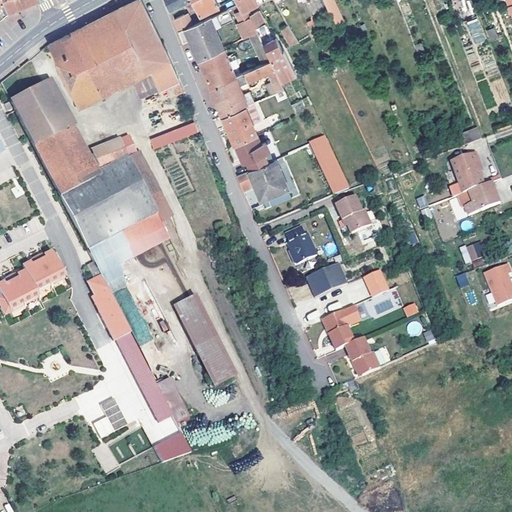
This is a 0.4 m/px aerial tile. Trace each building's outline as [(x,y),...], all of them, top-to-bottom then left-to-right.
[(38,4),(35,0),(0,0),(0,5),(6,18),(16,14),(38,4)] [(137,0),(66,36),(48,45),(78,107),(131,80),(150,71),(158,90),(170,84),(173,93),(176,95),(182,92),(172,67),(139,0),(137,0)] [(164,0),(169,9),(186,0),(164,0)] [(215,0),(190,0),(198,15),(218,5),(215,0)] [(257,5),(256,3),(254,0),(233,0),(239,11),(243,19),(249,16),(247,10),(257,5)] [(330,0),(322,0),(333,25),(341,21),(330,0)] [(472,3),(470,0),(454,0),(462,22),(477,16),(472,3)] [(197,60),(222,48),(214,28),(232,19),(226,9),(192,25),(178,31),(182,42),(188,40),(197,60)] [(252,20),(249,16),(243,19),(239,11),(232,15),(236,23),(235,24),(243,38),(247,36),(257,32),(255,27),(252,20)] [(173,20),(178,31),(192,25),(187,13),(173,20)] [(252,20),(255,27),(264,23),(260,16),(256,18),(252,20)] [(466,22),(474,45),(485,41),(477,18),(466,22)] [(268,31),(264,23),(255,27),(257,32),(259,35),(268,31)] [(289,44),(296,42),(287,24),(280,29),(289,44)] [(494,30),(487,33),(489,39),(496,36),(494,30)] [(257,32),(247,36),(261,64),(270,60),(262,44),(261,42),(259,35),(257,32)] [(261,42),(262,44),(275,37),(270,33),(261,42)] [(282,60),(287,58),(283,49),(281,50),(275,37),(262,44),(270,60),(279,79),(280,81),(290,76),(282,60)] [(325,39),(319,41),(322,48),(327,46),(325,39)] [(421,43),(414,45),(417,52),(423,50),(421,43)] [(331,47),(323,50),(325,55),(333,52),(331,47)] [(235,77),(235,76),(230,67),(235,65),(231,56),(226,58),(222,48),(197,60),(209,88),(235,77)] [(295,74),(287,58),(282,60),(290,76),(295,74)] [(245,78),(247,81),(266,72),(271,82),(279,79),(270,60),(261,64),(235,76),(235,77),(209,88),(216,104),(242,94),(238,85),(236,81),(245,78)] [(140,98),(158,90),(150,71),(131,80),(140,98)] [(265,84),(270,95),(284,89),(280,81),(279,79),(271,82),(265,84)] [(50,80),(42,84),(65,129),(73,125),(74,125),(50,80)] [(42,84),(9,102),(32,147),(65,129),(42,84)] [(221,117),(222,117),(243,107),(247,105),(242,94),(216,104),(221,117)] [(247,105),(243,107),(255,135),(260,133),(248,105),(247,105)] [(255,135),(243,107),(222,117),(234,145),(255,135)] [(151,141),(153,148),(198,130),(195,123),(151,141)] [(73,125),(65,129),(92,179),(99,175),(97,170),(73,125)] [(92,179),(65,129),(32,147),(58,197),(92,179)] [(477,130),(460,136),(464,146),(481,139),(477,130)] [(255,135),(234,145),(241,159),(245,157),(247,161),(245,162),(249,171),(272,161),(265,142),(260,145),(255,135)] [(128,136),(119,140),(125,155),(127,158),(136,155),(128,136)] [(90,150),(99,169),(125,155),(119,140),(90,150)] [(474,152),(450,162),(462,193),(468,191),(483,185),(478,171),(474,163),(477,162),(474,152)] [(127,158),(155,214),(161,225),(172,220),(139,154),(136,155),(127,158)] [(125,155),(99,169),(97,170),(99,175),(92,179),(58,197),(86,250),(155,214),(127,158),(125,155)] [(323,156),(316,160),(333,196),(348,190),(345,182),(337,185),(323,156)] [(236,176),(242,190),(254,186),(260,200),(288,188),(281,172),(275,160),(272,161),(249,171),(236,176)] [(287,169),(281,172),(288,188),(294,185),(287,169)] [(368,190),(375,187),(373,181),(365,184),(368,190)] [(491,182),(483,185),(468,191),(473,203),(465,206),(468,215),(499,203),(491,182)] [(420,208),(427,206),(424,196),(416,198),(420,208)] [(341,217),(361,209),(356,197),(336,205),(341,217)] [(361,209),(341,217),(343,221),(345,220),(351,234),(371,226),(365,211),(362,212),(361,209)] [(155,214),(86,250),(93,263),(95,266),(127,249),(163,230),(161,225),(155,214)] [(285,235),(287,240),(303,233),(301,228),(285,235)] [(303,233),(287,240),(289,242),(287,243),(290,251),(292,256),(290,257),(292,263),(297,264),(317,256),(308,235),(304,236),(303,233)] [(460,248),(465,263),(484,257),(479,241),(460,248)] [(131,257),(127,249),(95,266),(97,270),(104,285),(119,278),(121,263),(131,257)] [(29,262),(21,267),(23,271),(34,291),(63,276),(50,251),(42,255),(44,258),(30,265),(29,262)] [(29,262),(30,265),(44,258),(42,255),(40,255),(38,256),(36,256),(35,257),(33,258),(32,259),(30,260),(29,261),(29,262)] [(474,267),(484,263),(482,257),(471,261),(474,267)] [(93,263),(86,267),(93,280),(86,284),(93,297),(90,298),(112,343),(114,341),(151,415),(166,407),(155,386),(145,365),(129,334),(104,285),(97,270),(95,266),(93,263)] [(337,264),(304,278),(313,299),(346,285),(337,264)] [(508,264),(485,273),(498,306),(511,300),(511,285),(508,274),(511,273),(508,264)] [(363,275),(370,296),(388,291),(382,269),(363,275)] [(2,283),(0,283),(0,296),(0,297),(4,303),(1,305),(0,309),(0,310),(4,318),(10,315),(8,311),(36,296),(36,294),(34,291),(23,271),(16,275),(17,278),(4,286),(2,283)] [(456,276),(460,288),(469,285),(465,272),(456,276)] [(3,282),(2,283),(4,286),(17,278),(16,275),(13,276),(12,276),(10,276),(8,277),(7,278),(5,279),(4,280),(3,281),(3,282)] [(63,276),(34,291),(36,294),(64,279),(63,276)] [(36,296),(8,311),(9,314),(38,299),(36,296)] [(196,297),(174,309),(215,389),(237,378),(196,297)] [(407,317),(419,311),(414,302),(403,308),(407,317)] [(344,346),(354,342),(347,326),(349,325),(343,310),(325,318),(331,333),(328,335),(335,350),(344,346)] [(321,320),(328,335),(331,333),(325,318),(321,320)] [(426,340),(434,338),(431,330),(424,332),(426,340)] [(362,376),(380,368),(373,352),(371,353),(364,338),(354,342),(344,346),(351,362),(355,360),(362,376)] [(351,362),(358,378),(362,376),(355,360),(351,362)] [(168,380),(155,386),(166,407),(175,425),(188,418),(168,380)] [(127,426),(114,395),(99,402),(105,417),(93,422),(99,438),(127,426)]
